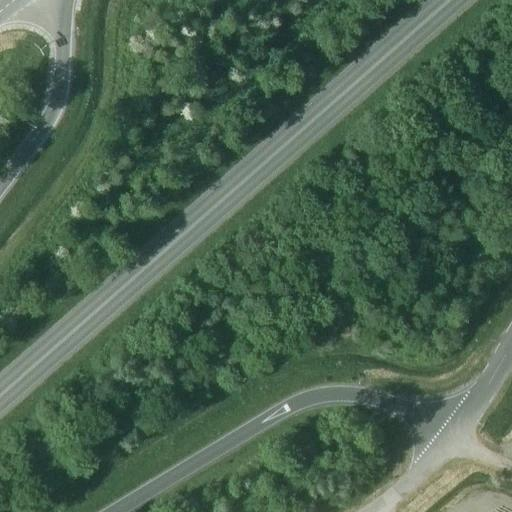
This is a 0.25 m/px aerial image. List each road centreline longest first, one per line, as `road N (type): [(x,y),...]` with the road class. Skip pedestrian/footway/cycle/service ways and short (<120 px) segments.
road 1 (trunk): [(0,400),(451,0)]
road 2 (trunk): [(110,511),(312,396),(353,393),(449,438)]
road 3 (trunk): [(47,0),(56,15),(61,84),(37,136),(0,185)]
